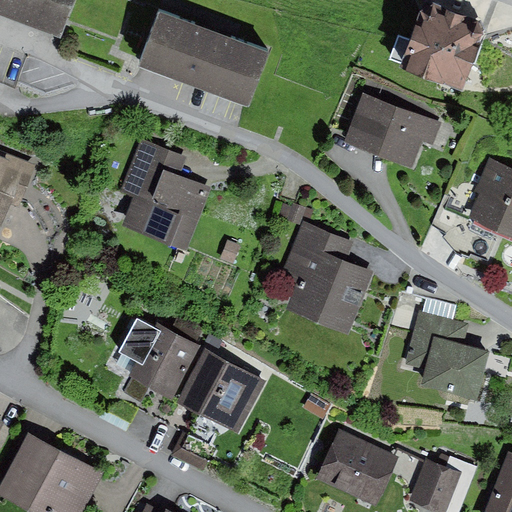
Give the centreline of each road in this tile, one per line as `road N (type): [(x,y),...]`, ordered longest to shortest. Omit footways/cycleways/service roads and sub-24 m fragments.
road 1 (residential): [(511,323),(404,251),(304,167),(0,36)]
road 2 (residential): [(265,511),(0,378)]
